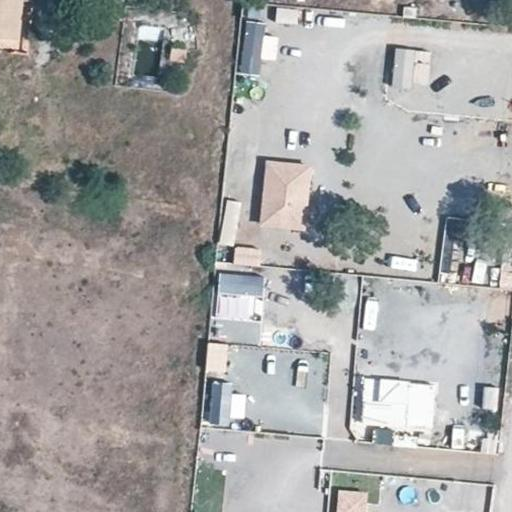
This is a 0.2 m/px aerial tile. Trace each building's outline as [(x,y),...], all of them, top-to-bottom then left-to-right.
[(0,0),(0,37),(20,40),(23,0),(0,0)] [(482,1),(480,22),(496,24),(498,2),(482,1)] [(282,25),(283,11),(247,9),(247,24),(282,25)] [(187,63),(189,50),(173,47),(171,61),(187,63)] [(244,67),(264,65),(263,50),(243,51),(244,67)] [(315,166),(269,162),(263,227),(309,232),(315,166)] [(221,219),(220,264),(235,264),(237,219),(221,219)] [(317,242),(271,236),(269,252),(315,259),(317,242)] [(237,249),(235,266),(260,268),(261,252),(237,249)] [(304,278),(272,274),(269,295),(301,299),(304,278)] [(242,280),(242,309),(257,309),(257,280),(242,280)] [(366,405),(364,429),(433,437),(438,391),(384,385),(381,407),(366,405)] [(285,432),(289,387),(274,386),(270,430),(285,432)] [(501,449),(501,432),(468,432),(468,449),(501,449)] [(369,511),(371,493),(342,491),(340,511),(369,511)]
